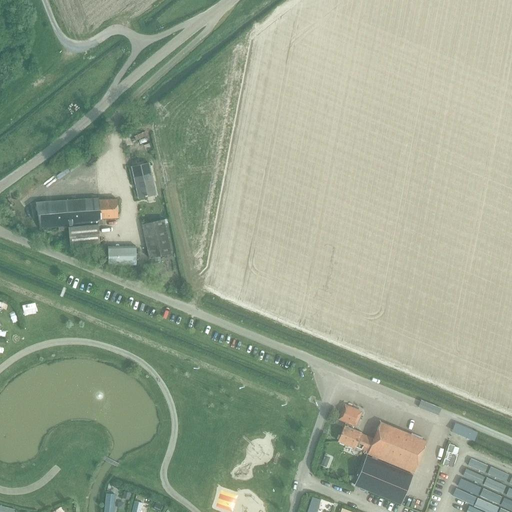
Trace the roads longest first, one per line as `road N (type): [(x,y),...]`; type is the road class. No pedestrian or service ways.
road 1 (unclassified): [(511,442),(0,231)]
road 2 (unclassified): [(0,187),(231,0)]
